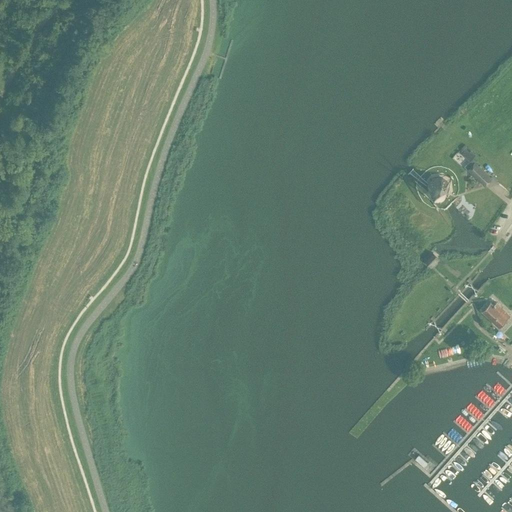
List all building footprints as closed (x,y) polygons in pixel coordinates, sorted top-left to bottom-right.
[(462,154),(468,160),(470,161),(475,155),(468,147),(467,149),(462,154)] [(491,178),(474,163),(468,169),(485,185),(491,178)] [(434,178),(428,185),(429,193),(435,198),(444,197),(449,190),(447,182),(440,177),(434,178)] [(432,252),(425,260),(432,266),(438,258),(432,252)] [(493,299),(482,311),(499,327),(510,315),(493,299)]
